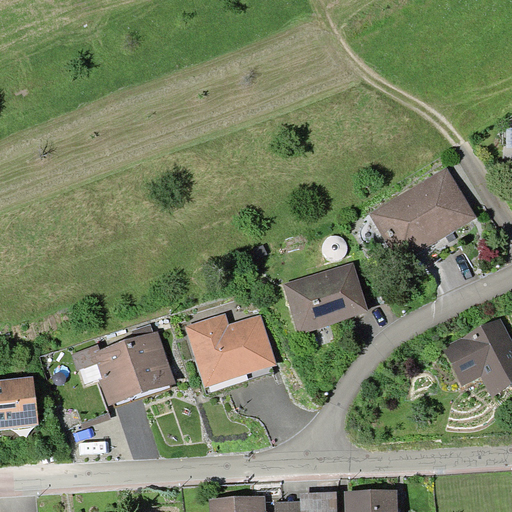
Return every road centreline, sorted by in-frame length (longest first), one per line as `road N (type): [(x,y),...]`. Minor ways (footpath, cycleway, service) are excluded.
road 1 (tertiary): [(318,462),(0,482)]
road 2 (residential): [(318,462),(323,433),(361,367),(410,326),(511,276)]
road 3 (tertiary): [(511,456),(318,462)]
